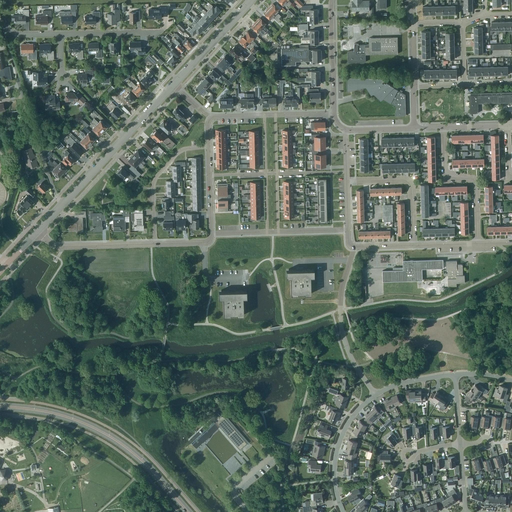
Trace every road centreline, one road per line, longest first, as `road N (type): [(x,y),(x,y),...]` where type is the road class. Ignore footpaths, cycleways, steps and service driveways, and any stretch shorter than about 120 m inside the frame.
road 1 (tertiary): [(187,511),(107,435),(59,414),(0,406)]
road 2 (tertiary): [(59,207),(173,85)]
road 3 (residential): [(478,245),(476,185),(446,180),(444,127)]
road 4 (unclassified): [(375,395),(341,329),(350,261)]
road 5 (residential): [(59,207),(16,72)]
road 6 (residential): [(210,178),(347,172)]
road 7 (residential): [(211,234),(348,230)]
road 8 (unclassified): [(375,395),(348,419),(337,445),(334,486),(343,511)]
road 9 (residential): [(154,243),(156,178),(179,151),(208,147)]
road 10 (residential): [(209,118),(333,113)]
road 11 (residential): [(413,246),(405,181),(347,182)]
road 12 (residential): [(37,230),(55,246),(154,243)]
